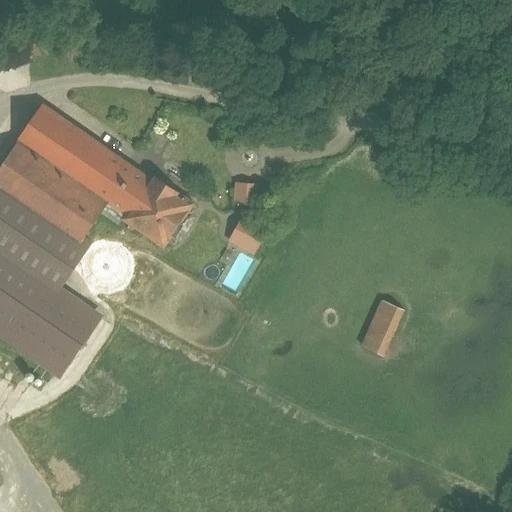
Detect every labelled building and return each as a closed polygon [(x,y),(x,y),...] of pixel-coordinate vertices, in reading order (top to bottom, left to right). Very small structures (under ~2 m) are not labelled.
[(67,38),(19,31),(16,51),(64,58),(67,38)] [(133,167),(43,106),(0,168),(0,191),(66,236),(85,250),(91,242),(84,237),(102,212),(133,167)] [(151,180),(133,167),(102,212),(118,223),(122,217),(164,246),(188,211),(190,211),(193,206),(192,201),(188,198),(186,199),(153,176),(151,180)] [(239,182),(238,204),(259,204),(259,182),(239,182)] [(255,223),(242,247),(253,253),(266,229),(255,223)] [(66,236),(39,277),(59,289),(85,250),(66,236)] [(39,277),(0,251),(0,346),(9,333),(6,330),(23,304),(35,312),(52,323),(70,296),(59,289),(39,277)] [(383,301),(363,347),(383,356),(404,310),(383,301)] [(35,312),(6,355),(23,366),(52,323),(35,312)] [(98,395),(104,399),(111,390),(93,377),(83,391),(94,399),(98,395)]
